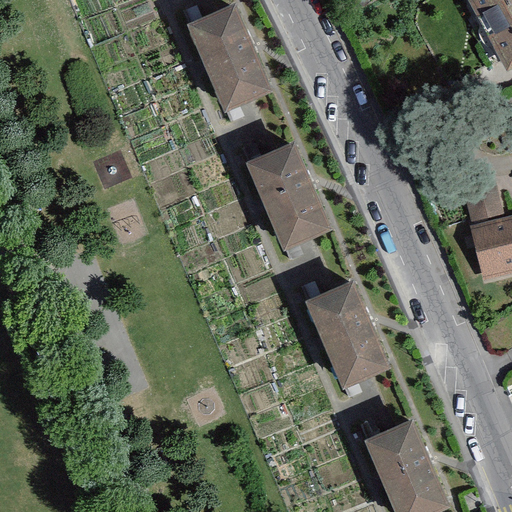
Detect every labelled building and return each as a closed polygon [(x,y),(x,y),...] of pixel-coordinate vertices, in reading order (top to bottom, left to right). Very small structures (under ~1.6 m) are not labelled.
[(511,0),(470,0),(508,68),(511,65),(511,0)] [(271,90),(235,7),(190,26),(226,110),(271,90)] [(330,230),(294,146),(249,166),(285,250),(330,230)] [(462,173),(486,278),(511,271),(511,212),(506,214),(495,166),(462,173)] [(389,367),(353,283),(308,303),(345,386),(389,367)] [(432,511),(447,506),(411,422),(366,441),(396,511),(432,511)]
